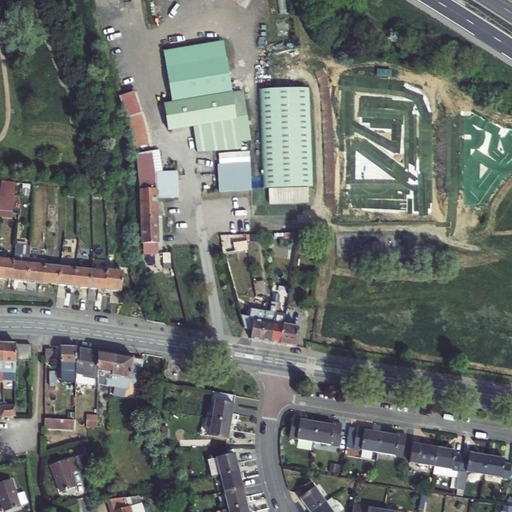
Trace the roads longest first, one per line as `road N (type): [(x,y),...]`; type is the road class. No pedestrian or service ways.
road 1 (primary): [(279,355),(0,317)]
road 2 (primary): [(0,330),(277,367)]
road 3 (residential): [(511,434),(272,395)]
road 4 (primary): [(277,367),(511,405)]
road 5 (primary): [(511,394),(279,355)]
